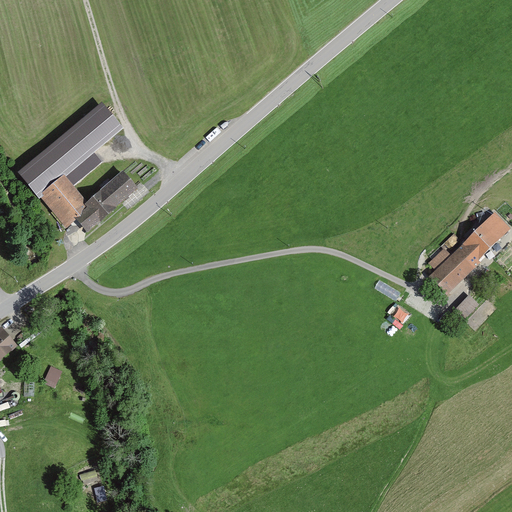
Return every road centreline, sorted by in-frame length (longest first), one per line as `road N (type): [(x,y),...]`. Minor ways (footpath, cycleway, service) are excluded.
road 1 (tertiary): [(393,0),(135,220),(0,313)]
road 2 (track): [(511,242),(449,304),(328,250),(250,259),(119,293),(95,287),(80,262)]
road 3 (track): [(84,0),(128,129),(142,151),(182,179)]
